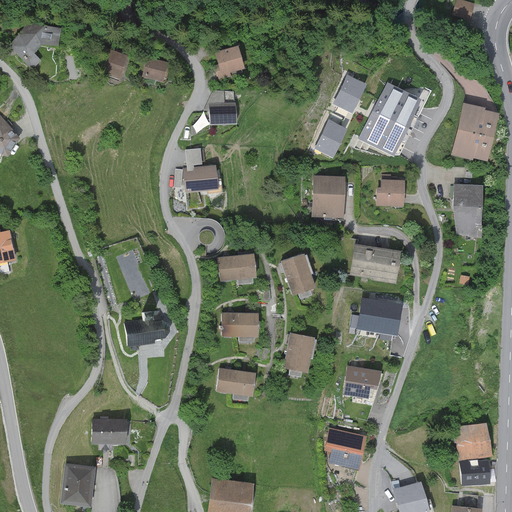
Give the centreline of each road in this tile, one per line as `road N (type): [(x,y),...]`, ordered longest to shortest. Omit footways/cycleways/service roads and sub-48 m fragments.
road 1 (residential): [(370,511),(379,439),(439,249),(418,164),(448,90),(411,33),(411,0)]
road 2 (residential): [(47,511),(51,439),(91,381),(99,327),(31,107),(0,63)]
road 3 (residential): [(170,413),(196,286),(165,211),(162,174),(198,74),(171,40),(126,17),(124,0)]
road 4 (primary): [(505,511),(511,299)]
road 5 (tertiary): [(30,511),(0,365)]
